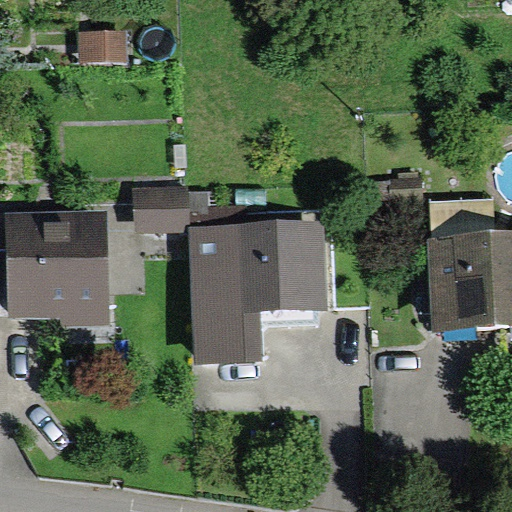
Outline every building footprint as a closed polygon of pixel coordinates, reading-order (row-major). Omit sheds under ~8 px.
[(76,61),(120,61),(120,37),(76,37),(76,61)] [(417,201),(416,187),(384,188),(385,202),(417,201)] [(181,198),(135,196),(133,233),(179,235),(181,198)] [(91,225),(7,226),(9,318),(92,316),(91,225)] [(190,235),(194,367),(322,363),(318,232),(190,235)] [(511,248),(433,252),(437,341),(511,338),(511,248)]
